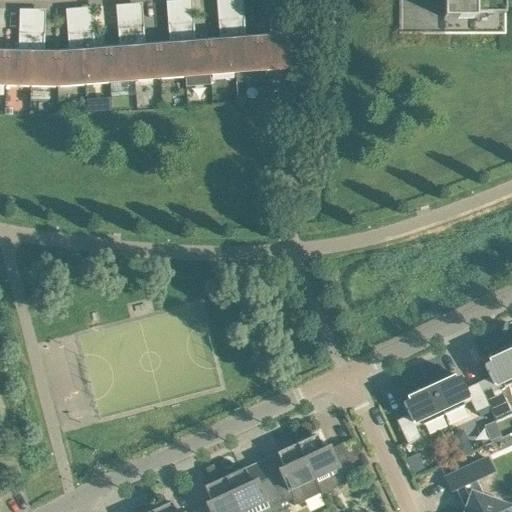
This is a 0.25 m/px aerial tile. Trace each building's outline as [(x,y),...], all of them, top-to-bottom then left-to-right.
[(398,0),(399,34),(506,34),(505,0),(398,0)] [(257,35),(260,71),(286,69),(282,17),(269,18),(270,34),(257,35)] [(260,71),(257,35),(245,35),(244,20),(231,21),(235,73),(260,71)] [(210,75),(235,73),(231,21),(218,22),(220,38),(207,38),(210,75)] [(210,75),(207,38),(195,39),(194,24),(181,25),(185,77),(210,75)] [(160,79),(185,77),(181,25),(168,26),(169,41),(157,42),(160,79)] [(160,79),(157,42),(145,43),(143,28),(131,29),(135,81),(160,79)] [(110,83),(135,81),(131,29),(118,30),(119,45),(107,46),(110,83)] [(110,83),(107,46),(94,47),(93,32),(80,33),(85,85),(110,83)] [(57,87),(85,85),(80,33),(68,34),(69,49),(56,51),(57,87)] [(30,87),(32,34),(19,34),(18,49),(6,49),(5,86),(30,87)] [(57,87),(56,51),(44,50),(44,34),(32,34),(30,87),(57,87)] [(511,401),(508,386),(511,383),(511,350),(510,345),(489,355),(492,362),(484,365),(490,377),(478,383),(489,407),(495,421),(511,413),(511,401)] [(489,407),(478,383),(466,388),(460,377),(452,380),(449,373),(428,383),(444,416),(464,406),(464,405),(470,402),(475,413),(489,407)] [(423,425),(444,416),(428,383),(407,393),(410,399),(403,403),(408,415),(396,421),(407,445),(421,438),(416,427),(422,424),(423,425)] [(495,421),(484,426),(490,441),(502,436),(495,421)] [(344,481),(342,476),(354,471),(341,444),(330,450),(329,447),(324,449),(317,435),(297,444),(320,494),(321,494),(322,497),(330,494),(337,484),(344,481)] [(295,506),(320,494),(297,444),(277,453),(284,468),(278,470),(280,473),(269,478),(281,505),(292,499),(295,506)] [(508,511),(510,508),(486,499),(477,480),(493,473),(487,458),(445,478),(451,492),(456,490),(462,503),(468,506),(465,511),(508,511)] [(251,483),(245,468),(224,478),(240,511),(282,511),(283,511),(280,505),(281,505),(269,478),(258,483),(256,480),(251,483)] [(240,511),(224,478),(204,487),(211,502),(206,504),(207,507),(196,511),(240,511)] [(176,511),(172,502),(152,511),(196,511),(195,511),(176,511)]
